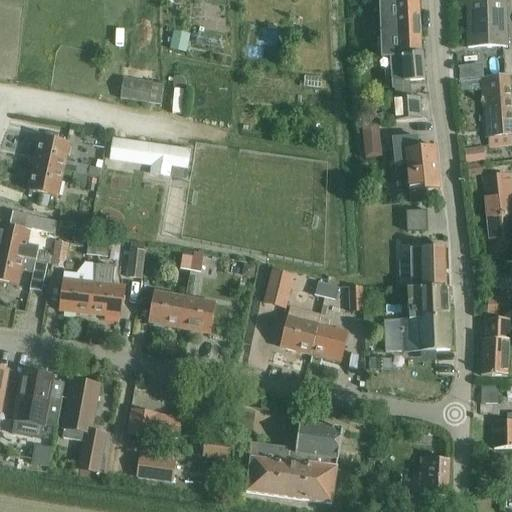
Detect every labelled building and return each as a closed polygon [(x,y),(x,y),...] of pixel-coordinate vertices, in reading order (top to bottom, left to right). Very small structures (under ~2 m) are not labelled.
[(417,0),(410,0),(379,2),(381,60),(390,59),(398,58),(398,54),(420,53),(417,0)] [(505,0),(500,1),(467,1),(467,50),(507,49),(505,0)] [(175,35),(172,54),(184,56),(188,38),(175,35)] [(411,101),(410,83),(424,82),(422,57),(390,59),(392,85),(395,122),(421,120),(419,100),(411,101)] [(174,77),(173,88),(185,89),(186,82),(182,78),(174,77)] [(511,137),(511,132),(511,122),(507,78),(482,80),(484,124),(485,140),(511,137)] [(149,105),(161,106),(164,87),(124,81),(121,101),(149,105)] [(174,91),(172,115),(181,116),(184,92),(174,91)] [(409,194),(439,191),(435,149),(418,151),(417,138),(392,141),(395,166),(406,165),(409,194)] [(40,139),(34,167),(62,173),(73,175),(87,178),(88,178),(98,180),(99,180),(101,170),(65,162),(68,145),(40,139)] [(150,175),(170,178),(184,180),(186,172),(189,152),(114,142),(111,162),(152,167),(150,175)] [(485,163),(485,159),(484,150),(465,152),(466,164),(485,163)] [(485,176),(484,168),(484,165),(466,167),(467,177),(485,176)] [(57,199),(62,173),(34,167),(29,193),(49,198),(57,199)] [(86,186),(87,178),(73,175),(71,184),(86,186)] [(487,219),(488,231),(511,230),(511,184),(511,178),(482,180),(486,219),(487,219)] [(49,198),(40,196),(38,206),(47,208),(49,198)] [(408,212),(408,233),(428,233),(427,212),(408,212)] [(54,235),(57,224),(12,214),(10,226),(54,235)] [(1,228),(0,231),(0,255),(47,266),(49,257),(38,254),(39,250),(26,247),(29,234),(1,228)] [(511,245),(511,230),(488,231),(489,246),(489,256),(505,256),(505,245),(511,245)] [(52,269),(58,270),(62,240),(56,239),(56,244),(52,269)] [(108,259),(110,240),(99,239),(99,244),(88,243),(87,257),(108,259)] [(62,240),(58,270),(65,271),(68,246),(68,241),(62,240)] [(141,281),(144,253),(145,245),(131,243),(130,251),(127,279),(141,281)] [(400,289),(445,287),(444,250),(410,251),(410,262),(400,263),(400,289)] [(0,255),(0,284),(17,288),(21,270),(33,272),(35,273),(31,290),(42,292),(45,275),(47,266),(0,255)] [(181,259),(179,271),(200,274),(202,262),(181,259)] [(244,265),(242,276),(254,278),(256,267),(244,265)] [(94,286),(90,317),(121,320),(125,289),(113,288),(115,269),(97,266),(94,286)] [(263,305),(265,305),(285,311),(293,279),(271,274),(263,305)] [(59,313),(90,317),(94,286),(63,282),(59,313)] [(314,297),(325,300),(327,287),(317,284),(314,297)] [(327,287),(325,300),(335,302),(338,289),(327,287)] [(347,290),(349,314),(361,313),(359,289),(347,290)] [(403,321),(403,322),(392,322),(392,343),(404,343),(404,353),(451,352),(448,289),(407,289),(409,321),(403,321)] [(154,294),(148,325),(179,330),(185,300),(154,294)] [(487,298),(487,316),(509,317),(509,299),(487,298)] [(185,300),(179,330),(210,336),(216,305),(185,300)] [(280,349),(310,357),(317,326),(319,317),(290,309),(280,349)] [(482,342),(481,378),(507,378),(508,343),(509,323),(486,323),(485,342),(482,342)] [(317,326),(310,357),(340,365),(348,334),(317,326)] [(392,360),(381,360),(381,371),(392,371),(392,360)] [(0,370),(0,415),(1,416),(9,372),(0,370)] [(24,375),(15,422),(14,436),(38,440),(40,426),(56,429),(64,385),(51,383),(52,380),(24,375)] [(73,384),(64,430),(62,440),(84,444),(85,444),(80,472),(97,475),(98,475),(104,476),(107,457),(103,456),(107,435),(90,431),(98,388),(73,384)] [(497,416),(498,390),(480,389),(480,416),(497,416)] [(133,412),(129,436),(153,440),(154,433),(179,437),(182,420),(133,412)] [(494,451),(511,450),(511,415),(507,416),(507,424),(493,424),(494,451)] [(296,447),(295,455),(295,456),(315,458),(314,467),(336,470),(337,470),(336,470),(337,462),(342,431),(299,425),(299,426),(289,424),(286,446),(296,447)] [(35,447),(32,466),(48,469),(52,449),(35,447)] [(331,506),(336,470),(314,467),(315,458),(295,456),(295,455),(287,454),(287,452),(252,447),(246,495),(331,506)] [(137,480),(152,482),(154,460),(140,458),(137,480)] [(154,460),(152,482),(171,485),(174,463),(154,460)] [(447,498),(449,461),(420,460),(418,497),(447,498)]
